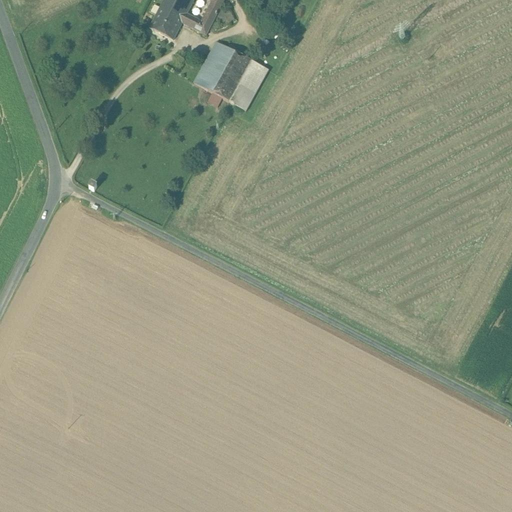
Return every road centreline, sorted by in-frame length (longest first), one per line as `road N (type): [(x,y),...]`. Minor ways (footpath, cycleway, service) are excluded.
road 1 (unclassified): [(511,416),(59,182)]
road 2 (unclassified): [(0,10),(59,182)]
road 3 (unclassified): [(59,182),(0,306)]
